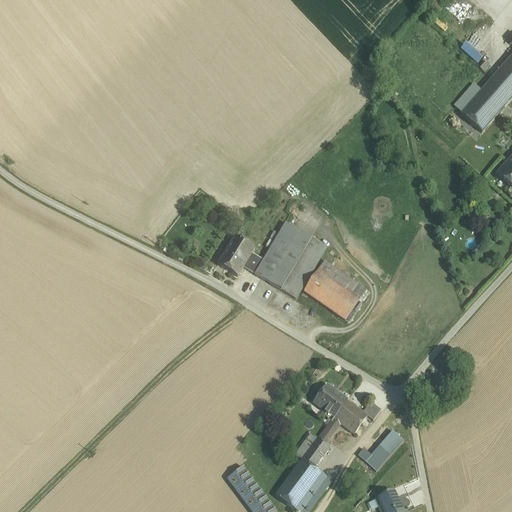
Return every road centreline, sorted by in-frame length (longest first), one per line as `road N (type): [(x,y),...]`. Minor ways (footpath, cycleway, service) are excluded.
road 1 (unclassified): [(511,265),(399,395),(193,271),(0,172)]
road 2 (track): [(399,395),(319,511)]
road 3 (track): [(399,395),(414,400),(429,511)]
